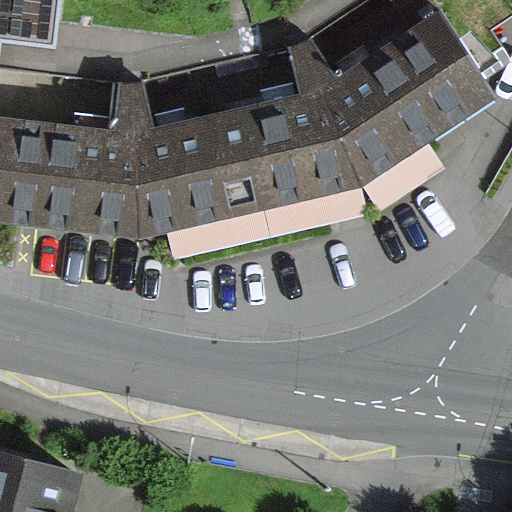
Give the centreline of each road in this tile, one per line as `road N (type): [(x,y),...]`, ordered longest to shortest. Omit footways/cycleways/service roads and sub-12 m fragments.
road 1 (residential): [(0,334),(70,355),(267,390),(415,403)]
road 2 (residential): [(415,403),(511,242)]
